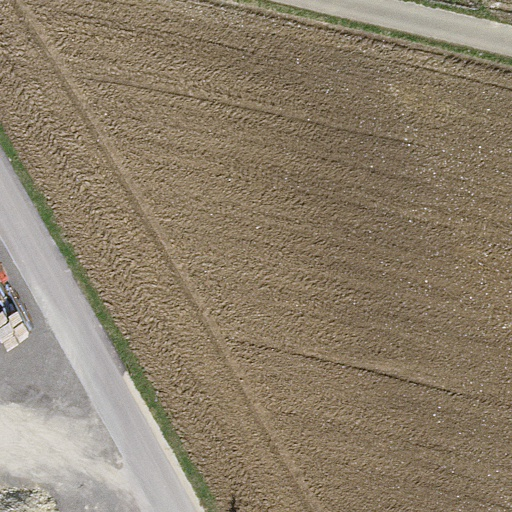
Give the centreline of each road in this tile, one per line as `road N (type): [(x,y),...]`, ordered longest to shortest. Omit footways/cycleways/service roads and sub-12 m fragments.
road 1 (track): [(176,511),(0,201)]
road 2 (track): [(315,0),(511,43)]
